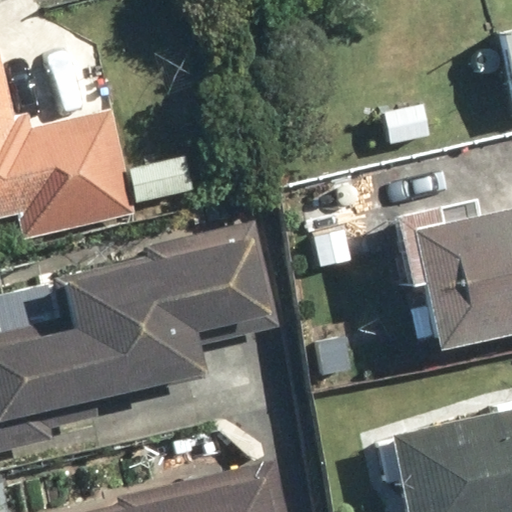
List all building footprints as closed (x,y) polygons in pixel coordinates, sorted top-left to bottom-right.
[(511,22),(493,26),(510,112),(511,111),(511,22)] [(129,212),(107,108),(22,125),(19,112),(4,115),(0,95),(0,214),(13,212),(18,236),(129,212)] [(182,153),(127,164),(134,201),(189,191),(182,153)] [(511,326),(511,198),(401,223),(427,344),(511,326)] [(190,347),(275,329),(252,216),(141,239),(144,252),(54,271),(64,318),(0,330),(0,411),(195,370),(190,347)] [(511,511),(511,401),(384,428),(401,511),(511,511)] [(280,511),(267,457),(47,511),(280,511)]
